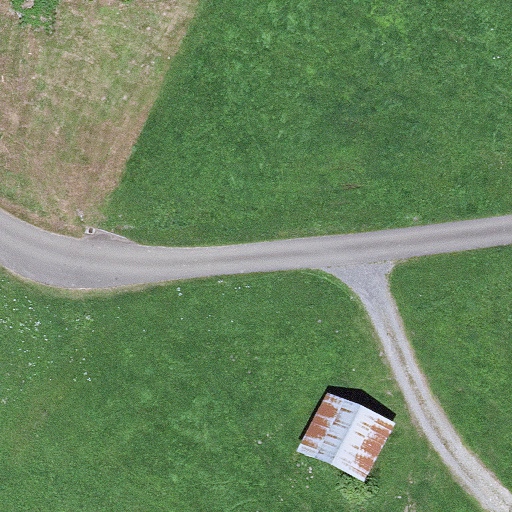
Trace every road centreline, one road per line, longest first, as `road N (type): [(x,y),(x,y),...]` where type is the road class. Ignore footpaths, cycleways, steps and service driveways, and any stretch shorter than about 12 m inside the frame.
road 1 (track): [(0,229),(78,259),(187,264),(511,231)]
road 2 (track): [(506,511),(433,431),(373,318),(354,250)]
